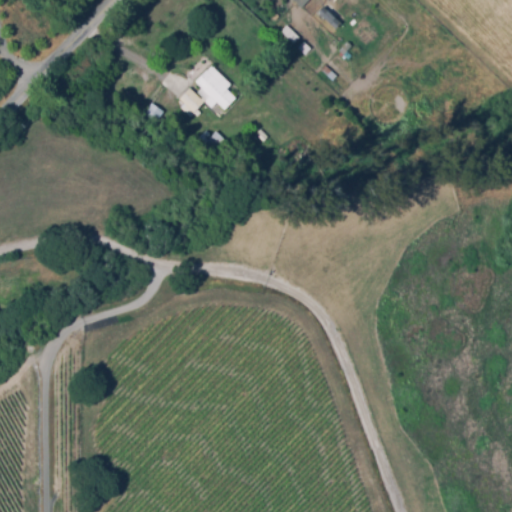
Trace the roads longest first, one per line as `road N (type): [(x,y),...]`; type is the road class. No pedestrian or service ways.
road 1 (residential): [(0,254),(79,245),(267,279),(328,317),(402,511)]
road 2 (track): [(144,256),(157,275),(147,304),(86,328),(53,355),(46,374),(49,511)]
road 3 (residential): [(115,0),(0,124)]
